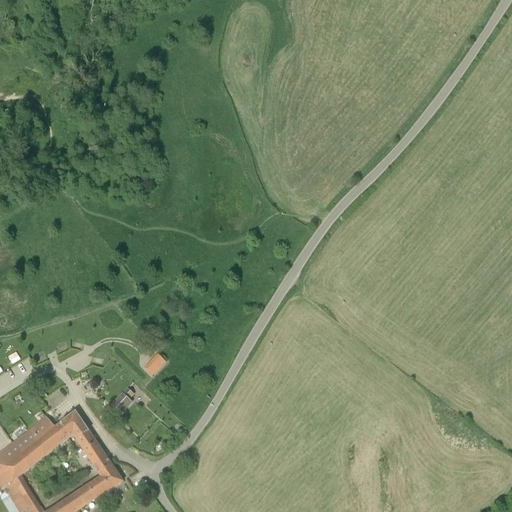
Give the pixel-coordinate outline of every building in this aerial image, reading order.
[(58,345),(62,354),(71,350),(66,341),(58,345)] [(10,357),(15,365),(23,360),(18,352),(10,357)] [(40,365),(50,360),(46,352),(36,356),(40,365)] [(144,371),(154,380),(167,365),(158,356),(144,371)] [(127,389),(112,406),(121,414),(132,403),(129,400),(134,395),(127,389)] [(0,454),(0,490),(1,492),(5,489),(14,504),(7,508),(8,511),(23,511),(29,508),(31,511),(44,511),(22,476),(68,440),(67,439),(74,434),(72,432),(84,425),(76,413),(67,418),(54,427),(46,418),(0,454)] [(95,442),(84,425),(72,432),(74,434),(67,439),(68,440),(73,436),(80,447),(86,443),(89,446),(95,442)] [(98,474),(111,465),(95,442),(89,446),(86,443),(80,447),(81,448),(80,448),(93,467),(93,466),(98,474)] [(86,486),(95,500),(121,483),(122,484),(125,482),(123,479),(121,480),(111,465),(98,474),(98,475),(100,478),(86,486)] [(76,511),(95,500),(86,486),(46,511),(76,511)]
